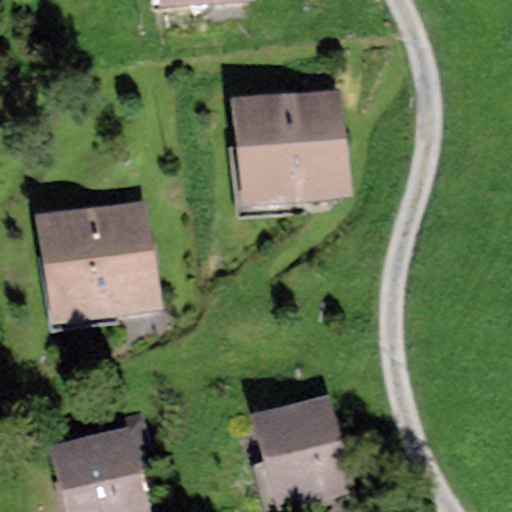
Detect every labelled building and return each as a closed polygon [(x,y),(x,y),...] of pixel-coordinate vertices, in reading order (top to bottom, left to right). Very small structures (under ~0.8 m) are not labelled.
[(255,0),(156,0),(159,19),(256,7),(255,0)] [(330,104),(231,117),(245,216),(343,203),(330,104)] [(136,224),(32,238),(46,341),(150,327),(136,224)] [(326,408),(251,436),(279,511),(336,511),(362,503),(326,408)] [(139,511),(123,453),(53,473),(63,511),(139,511)]
